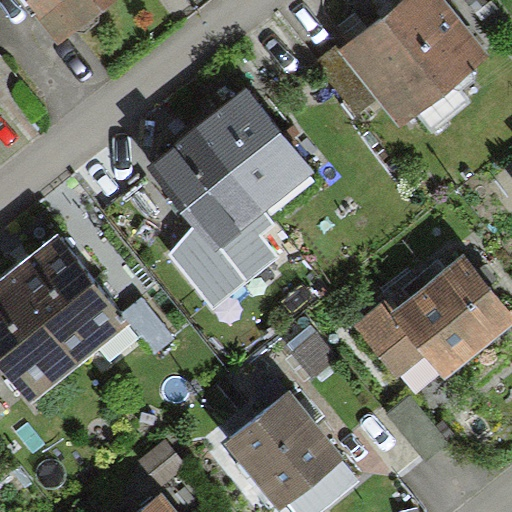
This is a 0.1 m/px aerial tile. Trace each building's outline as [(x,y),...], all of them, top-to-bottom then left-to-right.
[(44,0),(66,26),(97,0),(44,0)] [(483,37),(452,0),(371,0),(326,37),(388,113),(483,37)] [(247,88),(196,129),(265,213),(316,173),(247,88)] [(265,213),(196,129),(148,169),(197,229),(167,253),(214,309),(277,258),(260,237),(275,225),(265,213)] [(41,210),(0,242),(0,382),(6,390),(115,305),(41,210)] [(466,261),(373,335),(417,390),(510,316),(466,261)] [(290,399),(241,440),(288,495),(337,453),(290,399)] [(166,511),(160,502),(146,511),(166,511)]
